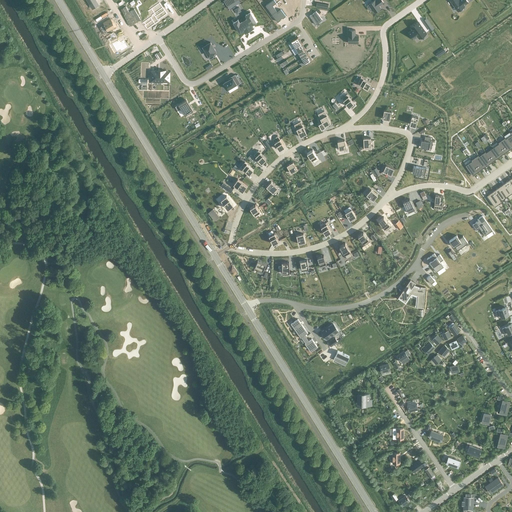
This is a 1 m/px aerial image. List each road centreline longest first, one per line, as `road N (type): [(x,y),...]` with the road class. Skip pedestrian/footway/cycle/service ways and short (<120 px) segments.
road 1 (residential): [(465,216),(433,231),(403,278),(373,298),(344,307),(262,299),(248,310)]
road 2 (tertiary): [(374,511),(248,310)]
road 3 (tertiary): [(215,256),(103,74)]
road 4 (residential): [(157,37),(185,80),(197,83),(300,18),(303,0)]
road 5 (residential): [(228,247),(316,247),(351,230),(390,195)]
road 6 (residential): [(348,128),(296,148),(263,172),(228,247)]
road 7 (residential): [(421,0),(385,26),(384,73),(348,128)]
road 8 (residential): [(511,162),(475,188),(428,185),(390,195)]
road 9 (residential): [(390,195),(409,140),(400,131),(348,128)]
